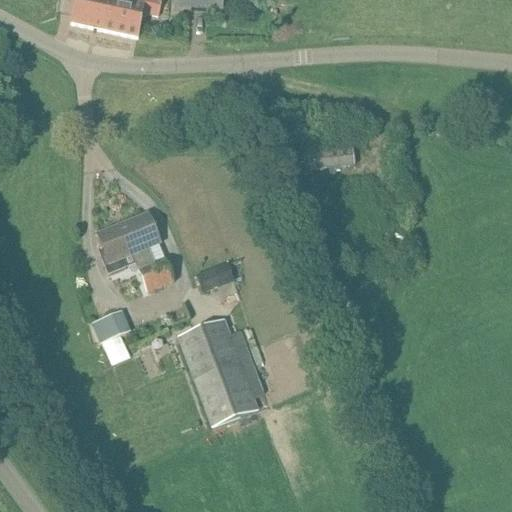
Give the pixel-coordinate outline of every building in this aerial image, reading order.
[(104,34),(111,1),(111,0),(75,0),(70,26),(104,34)] [(111,0),(112,1),(104,34),(136,41),(138,41),(142,15),(158,19),(161,0),(111,0)] [(174,0),(174,10),(206,12),(222,13),(222,0),(174,0)] [(313,172),(354,168),(352,148),(312,152),(313,172)] [(173,282),(164,260),(157,245),(158,245),(147,218),(97,238),(103,252),(98,254),(107,278),(125,271),(124,260),(133,256),(139,270),(137,271),(147,294),(148,293),(173,282)] [(381,225),(357,226),(358,261),(382,260),(381,225)] [(227,267),(196,278),(201,294),(232,283),(227,267)] [(121,315),(94,326),(102,347),(129,336),(121,315)] [(222,324),(177,341),(212,431),(257,413),(222,324)]
